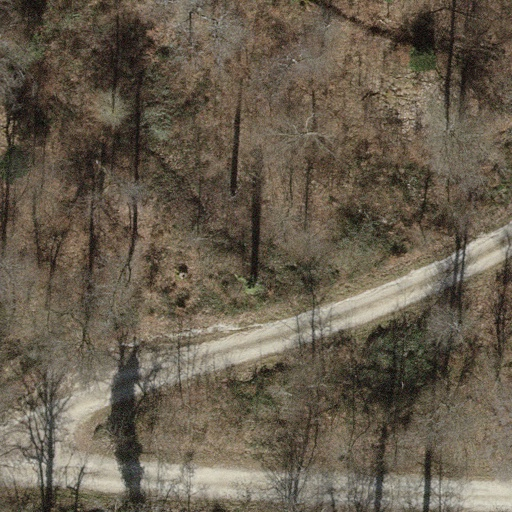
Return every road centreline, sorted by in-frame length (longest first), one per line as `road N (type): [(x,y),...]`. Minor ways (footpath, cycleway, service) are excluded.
road 1 (track): [(0,439),(109,378),(337,322),(511,228)]
road 2 (track): [(0,458),(511,482)]
